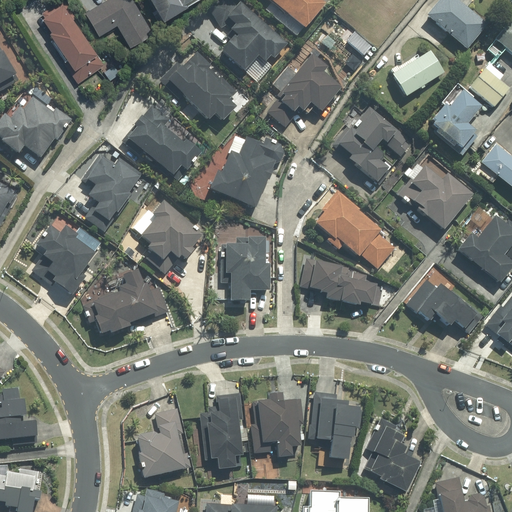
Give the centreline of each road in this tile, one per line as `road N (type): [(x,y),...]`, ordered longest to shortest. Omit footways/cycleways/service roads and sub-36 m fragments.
road 1 (residential): [(79,392),(191,358),(287,345),(361,351),(424,371)]
road 2 (unknown): [(17,7),(71,106),(96,116),(181,33)]
road 3 (residential): [(81,511),(87,479),(79,392)]
